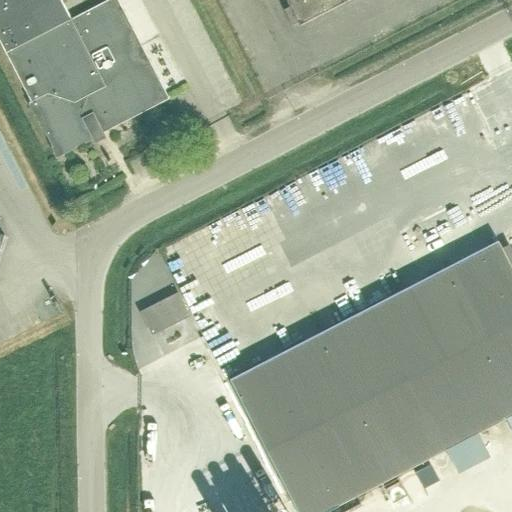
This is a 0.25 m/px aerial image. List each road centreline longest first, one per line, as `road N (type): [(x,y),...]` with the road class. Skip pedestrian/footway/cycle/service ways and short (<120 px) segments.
road 1 (unclassified): [(94,511),(91,289),(97,252),(117,226),(511,18)]
road 2 (unknown): [(92,384),(168,386),(180,395),(185,449),(165,511)]
